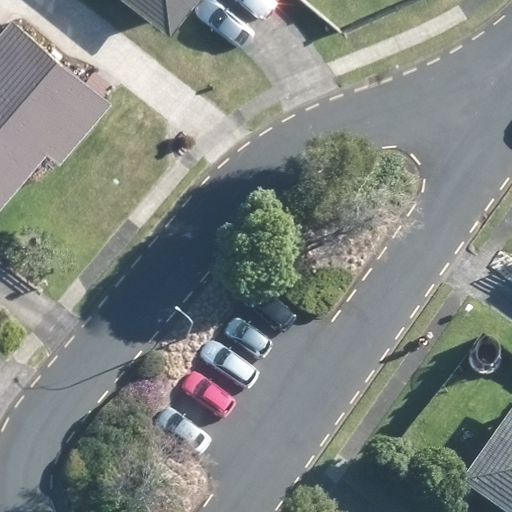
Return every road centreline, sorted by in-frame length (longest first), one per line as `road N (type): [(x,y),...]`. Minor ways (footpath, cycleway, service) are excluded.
road 1 (residential): [(511,78),(252,164),(35,448),(26,498),(32,511)]
road 2 (residential): [(224,511),(511,105)]
